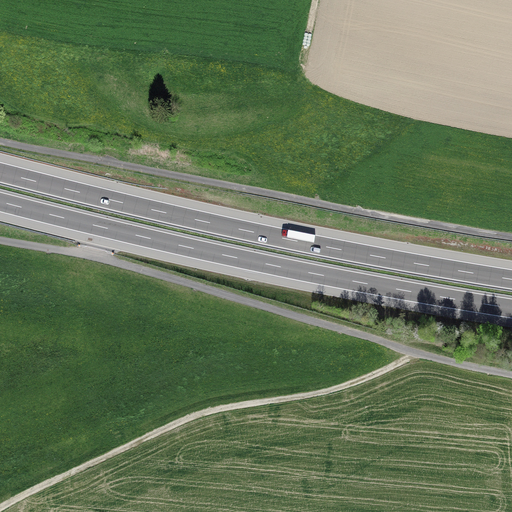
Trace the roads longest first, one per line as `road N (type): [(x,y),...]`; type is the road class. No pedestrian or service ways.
road 1 (track): [(0,240),(119,263),(511,375)]
road 2 (motorway): [(0,201),(191,248),(511,308)]
road 3 (motorway): [(511,279),(241,229),(0,172)]
road 4 (track): [(511,237),(0,141)]
road 5 (track): [(0,508),(181,420),(347,384),(391,366),(405,350)]
